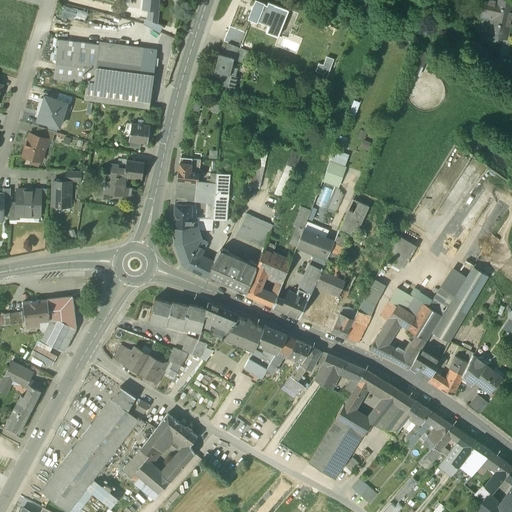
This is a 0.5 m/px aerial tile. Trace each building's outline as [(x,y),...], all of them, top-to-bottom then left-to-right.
[(143,0),(143,9),(150,10),(155,10),(155,0),(143,0)] [(511,18),(511,1),(504,0),(494,0),(494,1),(489,0),(483,0),(480,19),(481,19),(482,15),(493,18),(489,36),(487,35),(487,36),(507,41),(511,18)] [(268,2),(267,5),(256,1),(247,21),(267,29),(266,32),(280,37),(290,11),(268,2)] [(155,10),(150,10),(149,18),(152,20),(158,23),(159,11),(155,10)] [(158,23),(152,20),(149,26),(159,32),(162,26),(158,23)] [(242,31),(229,26),(223,41),(236,46),(242,31)] [(100,45),(59,39),(55,78),(87,82),(95,83),(97,68),(100,45)] [(236,46),(223,41),(218,53),(232,57),(236,46)] [(141,50),(100,45),(97,68),(137,74),(138,65),(139,65),(141,50)] [(250,52),(236,46),(232,57),(234,57),(233,59),(246,64),(247,60),(250,52)] [(157,52),(141,50),(139,65),(138,65),(137,74),(154,76),(157,52)] [(413,73),(420,76),(427,53),(420,51),(413,73)] [(218,53),(214,70),(209,69),(206,81),(223,85),(226,74),(229,75),(229,74),(233,59),(234,57),(232,57),(218,53)] [(511,57),(503,55),(500,69),(504,69),(503,72),(504,72),(505,69),(511,71),(511,73),(511,57)] [(332,79),(336,59),(325,57),(324,64),(317,63),(316,72),(323,73),(323,77),(332,79)] [(137,74),(97,68),(95,83),(120,86),(152,91),(154,76),(137,74)] [(236,76),(229,74),(229,75),(226,74),(223,85),(223,86),(233,88),(236,76)] [(95,83),(87,82),(85,98),(118,102),(120,86),(95,83)] [(152,91),(120,86),(118,102),(150,107),(152,91)] [(70,104),(72,97),(59,93),(57,100),(67,103),(70,104)] [(59,127),(67,103),(57,100),(45,96),(43,104),(39,103),(36,112),(40,113),(38,120),(49,124),(58,127),(59,127)] [(49,124),(47,129),(55,132),(57,132),(58,127),(49,124)] [(149,126),(132,124),(132,125),(127,124),(126,129),(131,130),(130,140),(147,142),(149,126)] [(47,129),(38,127),(35,135),(48,139),(48,140),(52,141),(55,132),(47,129)] [(35,135),(29,134),(23,156),(37,160),(38,155),(42,156),(48,140),(48,139),(35,135)] [(323,181),(339,186),(349,154),(333,149),(323,181)] [(274,194),(283,198),(302,155),(292,151),(274,194)] [(261,187),(265,155),(259,154),(256,175),(251,174),(250,185),(261,187)] [(192,158),(180,157),(179,163),(177,180),(198,182),(199,172),(191,171),(192,158)] [(201,159),(192,158),(191,171),(199,172),(201,159)] [(144,162),(127,159),(126,165),(118,164),(118,167),(126,168),(124,177),(127,177),(142,179),(144,162)] [(126,168),(118,167),(118,164),(112,162),(110,174),(124,177),(126,168)] [(81,171),(67,171),(66,181),(71,182),(80,182),(81,171)] [(216,184),(215,193),(229,194),(231,175),(217,173),(216,184)] [(124,177),(113,175),(111,185),(106,184),(106,189),(105,193),(109,193),(127,196),(129,188),(125,187),(127,177),(124,177)] [(198,182),(177,180),(176,192),(196,194),(198,182)] [(66,181),(53,181),(52,204),(70,205),(71,182),(66,181)] [(211,183),(198,182),(196,194),(196,201),(206,202),(214,203),(215,193),(216,184),(211,183)] [(323,185),(318,204),(327,207),(332,188),(323,185)] [(106,189),(98,188),(95,198),(108,199),(109,193),(105,193),(106,189)] [(338,188),(334,200),(340,203),(344,190),(338,188)] [(11,189),(2,189),(2,195),(3,195),(3,206),(10,206),(10,202),(11,189)] [(40,190),(17,189),(16,202),(15,216),(16,216),(40,217),(40,201),(40,190)] [(196,194),(176,192),(175,200),(186,201),(186,205),(191,205),(195,205),(196,201),(196,194)] [(229,194),(215,193),(214,203),(214,207),(213,219),(227,220),(229,194)] [(353,199),(339,228),(346,231),(355,235),(369,206),(353,199)] [(186,201),(175,200),(174,204),(174,227),(191,226),(191,205),(186,205),(186,201)] [(214,207),(206,206),(205,219),(213,219),(214,207)] [(297,226),(303,228),(306,222),(311,210),(301,206),(294,224),(297,226)] [(313,207),(308,218),(312,219),(317,209),(313,207)] [(273,225),(246,214),(242,224),(236,235),(264,247),(272,226),(273,225)] [(205,219),(204,219),(201,219),(201,230),(212,230),(213,219),(205,219)] [(329,231),(306,222),(303,228),(327,238),(329,231)] [(191,226),(174,227),(175,243),(182,263),(186,267),(199,240),(198,226),(191,226)] [(303,228),(297,226),(290,244),(295,247),(296,245),(303,228)] [(327,238),(303,228),(296,245),(326,258),(334,241),(327,238)] [(326,258),(326,259),(332,263),(346,231),(339,228),(334,241),(326,258)] [(228,236),(220,235),(218,243),(214,252),(218,254),(220,250),(226,240),(228,236)] [(400,236),(387,258),(395,262),(392,267),(397,270),(400,265),(402,266),(414,244),(400,236)] [(212,263),(199,257),(204,249),(205,242),(199,240),(186,267),(207,277),(208,274),(212,263)] [(273,253),(263,249),(256,266),(255,268),(256,268),(265,272),(266,272),(272,275),(280,256),(273,253)] [(256,266),(220,250),(218,254),(212,263),(208,274),(240,289),(246,291),(255,268),(256,266)] [(280,256),(272,275),(283,279),(290,260),(280,256)] [(332,263),(326,259),(322,269),(334,275),(340,266),(332,263)] [(350,271),(340,266),(334,275),(327,289),(330,290),(339,294),(348,274),(350,271)] [(441,315),(431,332),(449,341),(454,333),(488,276),(473,266),(466,276),(453,296),(441,315)] [(265,272),(256,268),(254,272),(264,276),(266,272),(265,272)] [(452,268),(439,288),(453,296),(466,276),(452,268)] [(322,269),(315,283),(327,289),(334,275),(322,269)] [(264,276),(254,272),(245,294),(255,298),(259,289),(264,276)] [(339,294),(339,295),(345,298),(355,277),(348,274),(339,294)] [(278,280),(271,295),(276,297),(282,281),(278,280)] [(385,287),(374,281),(364,299),(375,304),(385,287)] [(296,293),(289,290),(285,299),(286,299),(285,301),(276,297),(272,306),(299,318),(302,309),(310,292),(298,287),(296,293)] [(411,296),(398,287),(389,301),(396,305),(406,311),(414,298),(411,296)] [(453,296),(439,288),(431,301),(428,307),(441,315),(453,296)] [(259,289),(255,298),(262,302),(266,293),(259,289)] [(431,301),(414,290),(411,296),(414,298),(423,303),(428,307),(431,301)] [(271,295),(266,293),(262,302),(272,306),(276,297),(271,295)] [(72,297),(47,300),(49,320),(49,323),(41,340),(63,352),(76,328),(72,297)] [(423,303),(414,298),(406,311),(415,316),(423,303)] [(206,309),(189,304),(188,306),(171,301),(171,303),(154,299),(148,321),(166,326),(166,324),(183,328),(183,326),(201,331),(202,325),(207,309),(206,309)] [(375,304),(364,299),(358,311),(370,316),(375,304)] [(47,300),(23,303),(25,322),(26,328),(40,326),(39,321),(49,320),(47,300)] [(389,301),(380,315),(387,319),(396,305),(389,301)] [(239,315),(207,302),(206,309),(207,309),(202,325),(210,328),(210,327),(212,321),(221,324),(224,323),(225,321),(233,324),(238,317),(239,316),(239,315)] [(415,316),(407,328),(416,334),(425,340),(426,340),(431,332),(441,315),(428,307),(423,303),(415,316)] [(387,319),(377,336),(387,342),(385,345),(392,349),(395,350),(397,346),(406,351),(409,345),(416,334),(407,328),(415,316),(406,311),(396,305),(387,319)] [(358,311),(347,306),(343,316),(340,321),(351,326),(358,311)] [(370,316),(358,311),(351,326),(345,337),(356,342),(370,316)] [(22,312),(9,313),(10,324),(23,323),(22,312)] [(511,313),(511,314),(501,326),(510,334),(511,331),(511,313)] [(245,319),(238,317),(233,324),(226,334),(224,336),(254,349),(256,344),(264,327),(251,322),(251,320),(246,318),(245,319)] [(340,321),(336,320),(330,331),(345,337),(351,326),(340,321)] [(210,328),(202,325),(201,331),(200,332),(208,334),(209,335),(212,328),(210,327),(210,328)] [(287,335),(265,326),(264,327),(256,344),(265,348),(277,352),(278,349),(287,335)] [(218,329),(213,336),(209,335),(208,334),(206,340),(208,341),(211,342),(218,344),(224,336),(226,334),(218,329)] [(208,334),(200,332),(199,336),(200,337),(206,340),(208,334)] [(416,334),(409,345),(418,351),(420,348),(425,340),(416,334)] [(198,339),(187,335),(182,350),(188,353),(192,354),(194,350),(198,339)] [(278,349),(286,353),(289,353),(297,339),(296,339),(296,340),(287,335),(278,349)] [(387,342),(377,336),(370,348),(379,352),(383,345),(385,345),(387,342)] [(206,340),(200,337),(198,339),(194,350),(203,354),(208,341),(206,340)] [(289,353),(288,354),(286,358),(300,363),(300,364),(304,360),(311,346),(297,339),(289,353)] [(208,341),(203,354),(194,350),(192,354),(206,360),(218,344),(211,342),(208,341)] [(121,345),(113,358),(119,362),(120,361),(127,349),(121,345)] [(385,345),(383,345),(379,352),(388,357),(392,349),(385,345)] [(409,345),(406,351),(397,346),(395,350),(392,349),(388,357),(408,368),(413,360),(418,351),(409,345)] [(311,346),(304,360),(300,364),(300,363),(294,371),(297,374),(300,376),(306,368),(309,369),(320,350),(311,346)] [(182,350),(174,347),(169,361),(181,366),(188,353),(182,350)] [(148,355),(135,348),(133,352),(126,365),(138,372),(148,355)] [(277,352),(265,348),(263,353),(254,349),(249,358),(266,369),(277,352)] [(418,351),(413,360),(408,368),(415,372),(415,373),(420,377),(421,376),(427,380),(435,367),(439,360),(420,348),(418,351)] [(133,352),(127,349),(120,361),(126,365),(133,352)] [(278,349),(277,352),(271,362),(274,364),(278,367),(286,353),(278,349)] [(366,369),(328,353),(313,379),(333,389),(340,372),(352,377),(346,388),(352,391),(353,391),(366,369)] [(148,355),(138,372),(152,380),(159,367),(162,363),(148,355)] [(476,358),(473,355),(463,375),(469,380),(469,381),(473,383),(475,380),(474,380),(486,365),(486,366),(488,363),(483,359),(483,357),(476,358)] [(468,363),(456,357),(450,369),(462,375),(468,363)] [(266,369),(249,358),(244,367),(261,377),(266,370),(266,369)] [(28,388),(24,397),(21,396),(17,402),(31,409),(40,391),(34,388),(37,384),(29,380),(33,372),(12,362),(0,384),(0,390),(5,394),(11,382),(14,384),(17,384),(20,384),(28,388)] [(274,364),(271,362),(266,369),(266,370),(272,375),(278,367),(274,364)] [(486,366),(486,365),(474,380),(475,380),(476,379),(482,383),(480,385),(490,392),(500,379),(492,373),(493,371),(486,366)] [(159,367),(152,380),(158,383),(165,370),(159,367)] [(435,367),(427,380),(434,384),(440,375),(439,375),(441,371),(435,367)] [(503,375),(495,368),(493,371),(492,373),(500,379),(501,378),(503,375)] [(380,378),(366,369),(353,391),(361,396),(367,386),(373,390),(380,378)] [(462,375),(450,369),(446,378),(441,389),(442,389),(453,394),(462,375)] [(295,379),(290,375),(284,383),(297,393),(303,385),(295,379)] [(446,378),(440,375),(434,384),(441,389),(446,378)] [(387,382),(380,378),(373,390),(380,394),(387,382)] [(385,397),(369,420),(371,421),(370,422),(383,430),(397,412),(401,407),(402,406),(394,401),(402,391),(387,382),(380,394),(385,397)] [(120,386),(111,399),(127,411),(135,397),(120,386)] [(353,391),(352,391),(346,402),(344,405),(352,409),(361,396),(353,391)] [(478,395),(470,405),(480,412),(487,402),(478,395)] [(402,406),(401,407),(404,409),(411,415),(412,413),(407,410),(415,400),(409,396),(402,406)] [(132,415),(127,411),(111,399),(40,491),(67,511),(87,488),(93,479),(140,418),(132,414),(132,415)] [(140,400),(135,408),(144,413),(148,405),(140,400)] [(415,400),(407,410),(412,413),(420,404),(415,400)] [(17,402),(9,419),(8,418),(5,426),(19,433),(31,409),(17,402)] [(369,420),(353,410),(344,405),(344,404),(336,417),(363,433),(370,422),(371,421),(369,420)] [(411,415),(408,418),(416,423),(412,427),(416,430),(425,418),(430,411),(420,404),(411,415)] [(430,411),(425,418),(431,421),(437,415),(430,411)] [(186,428),(168,413),(141,449),(149,456),(150,454),(155,458),(161,451),(162,452),(172,438),(184,448),(188,444),(190,446),(190,445),(197,436),(190,431),(192,429),(187,426),(186,428)] [(444,420),(437,415),(431,421),(438,426),(444,420)] [(336,417),(335,417),(328,430),(328,431),(308,462),(335,478),(363,433),(336,417)] [(398,424),(391,420),(387,425),(397,432),(400,427),(401,428),(402,426),(398,424)] [(438,426),(429,437),(435,443),(451,424),(444,420),(438,426)] [(435,443),(433,445),(439,450),(451,436),(457,441),(463,432),(451,424),(435,443)] [(423,429),(419,426),(416,430),(414,432),(418,435),(423,429)] [(414,432),(405,443),(411,447),(420,437),(418,435),(414,432)] [(477,442),(463,432),(457,441),(464,446),(460,452),(467,456),(471,450),(477,442)] [(420,437),(411,447),(422,457),(424,454),(430,448),(422,442),(424,441),(420,437)] [(429,437),(425,441),(424,441),(422,442),(430,448),(433,445),(435,443),(429,437)] [(490,451),(477,442),(471,450),(476,454),(472,460),(474,461),(470,465),(475,469),(479,465),(480,464),(490,451)] [(190,446),(188,444),(184,448),(161,474),(170,481),(194,453),(190,445),(190,446)] [(439,450),(433,445),(430,448),(424,454),(432,460),(441,451),(439,450)] [(364,453),(356,447),(350,455),(358,461),(364,453)] [(149,456),(141,449),(112,484),(124,494),(133,483),(139,476),(159,493),(170,481),(161,474),(149,464),(155,458),(150,454),(149,456)] [(441,451),(432,460),(438,465),(446,456),(441,451)] [(490,451),(480,464),(484,468),(486,467),(489,464),(496,454),(490,451)] [(467,456),(460,452),(455,459),(461,463),(467,456)] [(432,460),(424,454),(422,457),(418,462),(431,473),(437,466),(438,465),(432,460)] [(496,470),(488,482),(496,488),(505,478),(506,476),(511,466),(496,454),(489,464),(496,470)] [(438,465),(437,466),(443,471),(452,460),(446,456),(438,465)] [(453,462),(452,460),(443,471),(450,476),(454,472),(459,466),(453,462)] [(480,464),(479,465),(475,469),(471,474),(477,479),(486,467),(484,468),(480,464)] [(466,470),(460,465),(459,466),(454,472),(465,481),(471,474),(466,470)] [(470,465),(466,470),(471,474),(475,469),(470,465)] [(477,479),(471,474),(465,481),(463,484),(475,494),(483,484),(477,479)] [(359,478),(352,487),(360,494),(368,485),(359,478)] [(118,499),(94,480),(93,479),(87,488),(111,507),(118,499)] [(496,488),(488,482),(485,486),(490,491),(492,492),(496,488)] [(131,511),(146,494),(133,483),(124,494),(115,506),(122,511),(131,511)] [(483,484),(475,494),(482,500),(487,494),(490,491),(485,486),(483,484)] [(377,493),(368,485),(360,494),(369,502),(377,493)] [(482,500),(475,494),(472,497),(479,503),(482,500)] [(479,503),(476,507),(481,511),(494,511),(495,511),(500,506),(487,494),(482,500),(479,503)] [(511,503),(505,499),(500,506),(506,510),(510,505),(511,503)]
